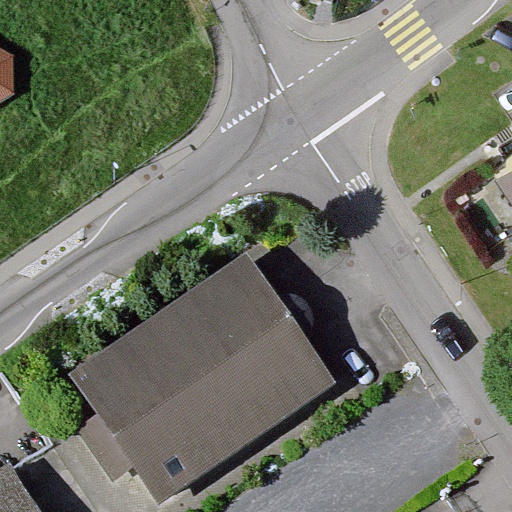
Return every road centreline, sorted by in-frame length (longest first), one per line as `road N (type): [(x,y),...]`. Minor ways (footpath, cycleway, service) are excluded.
road 1 (residential): [(300,122),(511,437)]
road 2 (residential): [(0,325),(300,122)]
road 3 (residential): [(300,122),(462,0)]
